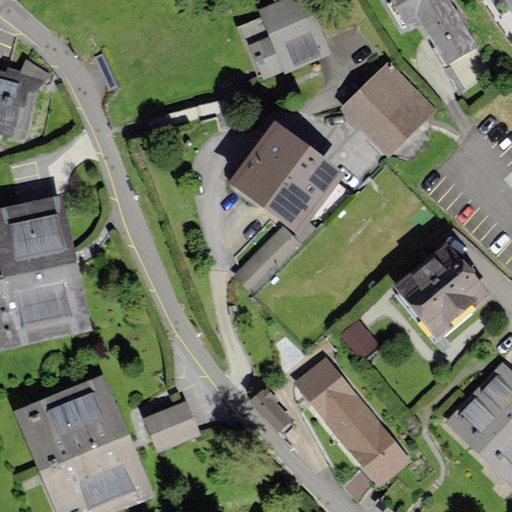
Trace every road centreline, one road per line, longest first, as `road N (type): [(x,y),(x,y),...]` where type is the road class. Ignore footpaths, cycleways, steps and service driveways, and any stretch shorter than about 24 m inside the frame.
road 1 (residential): [(232,389),(165,302),(104,126),(67,60),(0,1)]
road 2 (residential): [(353,89),(224,140),(206,158),(223,318),(237,364),(232,389)]
road 3 (residential): [(344,511),(232,389)]
